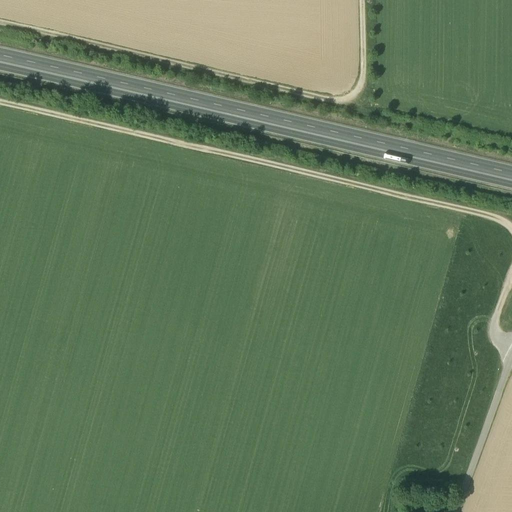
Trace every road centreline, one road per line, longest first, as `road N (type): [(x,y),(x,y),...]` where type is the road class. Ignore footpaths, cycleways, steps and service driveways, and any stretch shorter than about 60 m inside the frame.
road 1 (track): [(511,227),(0,104)]
road 2 (trunk): [(511,176),(0,58)]
road 3 (track): [(0,27),(339,102),(364,79),(362,0)]
road 4 (track): [(455,511),(511,357)]
